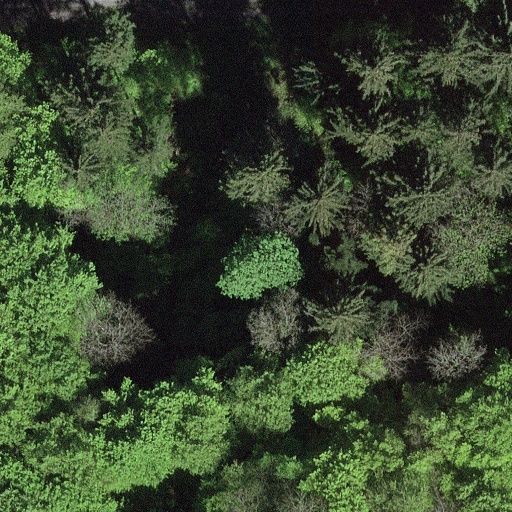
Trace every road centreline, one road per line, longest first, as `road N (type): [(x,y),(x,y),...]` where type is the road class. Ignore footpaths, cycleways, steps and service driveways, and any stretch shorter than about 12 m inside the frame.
road 1 (track): [(238,511),(511,372)]
road 2 (track): [(301,0),(0,4)]
